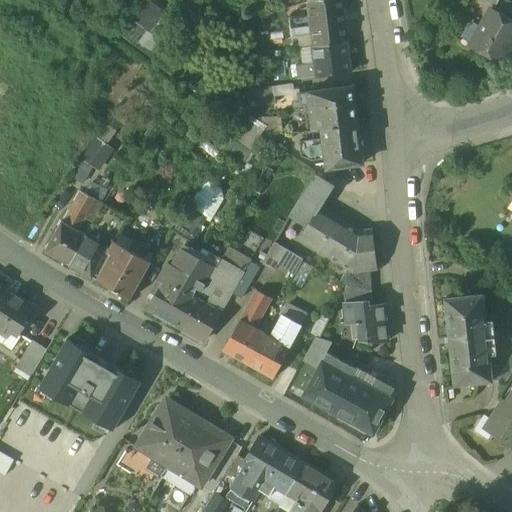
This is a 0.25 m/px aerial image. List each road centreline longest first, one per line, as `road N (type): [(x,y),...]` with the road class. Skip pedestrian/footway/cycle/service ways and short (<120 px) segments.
road 1 (residential): [(425,462),(366,463),(0,245)]
road 2 (residential): [(425,462),(402,126)]
road 3 (residential): [(402,126),(381,0)]
